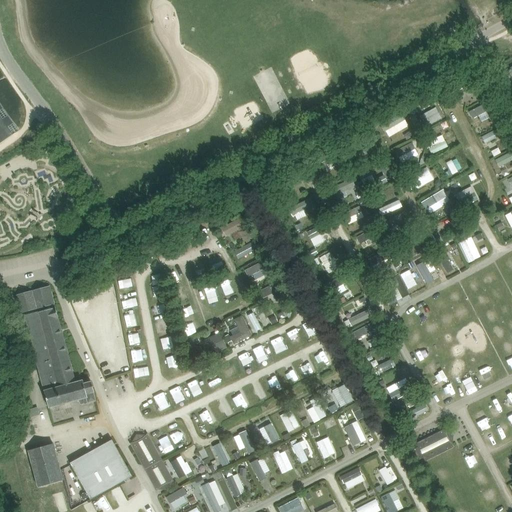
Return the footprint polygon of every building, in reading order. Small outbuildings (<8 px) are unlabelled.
[(485,103),(468,110),(471,118),(479,116),(481,121),(491,117),(485,103)] [(0,104),(0,143),(19,131),(0,104)] [(420,114),(425,126),(442,119),(437,107),(420,114)] [(390,137),(409,126),(402,114),(383,125),(390,137)] [(484,143),(497,138),(494,130),(481,135),(484,143)] [(427,141),(432,153),(448,147),(443,135),(427,141)] [(402,163),(419,154),(412,141),(395,150),(402,163)] [(497,167),(511,161),(507,153),(494,159),(497,167)] [(457,158),(447,162),(451,173),(462,169),(457,158)] [(428,168),(410,178),(416,189),(435,179),(428,168)] [(338,199),(347,196),(345,190),(355,186),(352,178),(332,185),(338,199)] [(471,186),(455,193),(457,199),(474,192),(471,186)] [(443,188),(422,201),(430,214),(451,200),(443,188)] [(388,203),(383,192),(375,196),(381,207),(388,203)] [(296,220),(307,216),(305,209),(315,206),(311,198),(291,205),(296,220)] [(382,216),(404,206),(400,198),(378,208),(382,216)] [(362,211),(346,218),(349,224),(365,217),(362,211)] [(245,242),(253,238),(242,217),(219,230),(223,237),(238,230),(245,242)] [(501,223),(496,226),(499,232),(504,229),(501,223)] [(312,238),(315,245),(331,238),(327,231),(312,238)] [(459,241),(468,262),(481,256),(472,236),(459,241)] [(256,242),(234,248),(236,257),(258,251),(256,242)] [(332,251),(321,257),(328,270),(338,265),(332,251)] [(416,263),(424,284),(434,280),(430,271),(434,270),(429,258),(416,263)] [(449,259),(442,262),(446,273),(453,270),(449,259)] [(505,274),(511,270),(511,261),(511,260),(501,265),(505,274)] [(247,277),(252,275),(254,279),(261,276),(256,264),(244,269),(247,277)] [(264,298),(273,294),(276,300),(282,297),(275,283),(260,291),(264,298)] [(20,312),(23,312),(48,408),(65,404),(79,400),(80,405),(96,401),(91,381),(83,383),(82,380),(75,382),(60,324),(54,304),(52,297),(49,287),(16,296),(20,312)] [(254,311),(247,314),(255,331),(261,328),(254,311)] [(448,311),(441,313),(445,326),(453,324),(448,311)] [(413,312),(404,315),(409,329),(419,326),(413,312)] [(240,332),(230,337),(232,341),(235,345),(252,336),(242,316),(234,320),(240,332)] [(355,330),(358,337),(376,330),(372,322),(355,330)] [(219,331),(208,337),(211,342),(222,336),(219,331)] [(131,345),(145,342),(143,333),(129,336),(131,345)] [(198,336),(191,339),(194,345),(200,342),(198,336)] [(511,339),(500,345),(505,354),(511,349),(511,339)] [(413,354),(418,364),(431,357),(427,347),(413,354)] [(315,356),(319,365),(327,362),(323,353),(315,356)] [(249,366),(256,364),(254,355),(247,357),(249,366)] [(391,357),(380,364),(377,359),(372,362),(380,374),(396,364),(391,357)] [(306,362),(299,366),(303,375),(310,371),(306,362)] [(425,377),(439,372),(436,363),(422,368),(425,377)] [(283,368),(290,381),(298,377),(291,364),(283,368)] [(476,369),(482,382),(491,378),(485,365),(476,369)] [(146,378),(145,369),(135,371),(137,379),(146,378)] [(386,387),(392,400),(399,396),(397,390),(406,386),(403,379),(386,387)] [(340,407),(353,401),(345,383),(332,389),(340,407)] [(304,404),(314,423),(327,417),(317,397),(304,404)] [(227,401),(219,405),(222,413),(231,409),(227,401)] [(405,411),(410,419),(425,412),(420,403),(405,411)] [(204,420),(211,417),(208,410),(201,414),(204,420)] [(292,410),(281,416),(289,431),(300,425),(292,410)] [(360,410),(355,412),(359,420),(364,418),(360,410)] [(345,424),(348,420),(346,416),(341,415),(339,419),(341,423),(345,424)] [(271,417),(257,423),(260,431),(256,433),(262,446),(280,439),(271,417)] [(306,428),(311,425),(308,419),(302,422),(306,428)] [(357,420),(344,427),(353,446),(367,439),(357,420)] [(499,433),(507,427),(503,420),(494,426),(499,433)] [(314,437),(320,435),(317,428),(311,430),(314,437)] [(239,450),(253,444),(247,429),(233,435),(239,450)] [(445,429),(425,439),(416,443),(418,447),(413,449),(419,460),(423,457),(425,461),(454,447),(453,445),(454,436),(446,431),(445,429)] [(144,469),(162,459),(148,433),(146,435),(137,434),(131,443),(130,443),(144,469)] [(159,441),(166,454),(175,449),(168,436),(159,441)] [(329,437),(317,441),(322,457),(335,453),(329,437)] [(112,439),(69,463),(90,500),(133,476),(112,439)] [(307,460),(304,448),(307,447),(305,439),(297,442),(296,439),(292,440),(299,463),(307,460)] [(222,441),(213,445),(220,466),(230,463),(222,441)] [(26,449),(35,486),(64,480),(55,442),(26,449)] [(309,446),(304,449),(309,458),(315,455),(309,446)] [(476,451),(463,458),(467,467),(481,460),(476,451)] [(170,462),(180,478),(192,470),(182,454),(170,462)] [(511,454),(503,459),(507,467),(511,464),(511,454)] [(260,481),(268,476),(259,457),(250,462),(260,481)] [(174,481),(162,459),(144,469),(157,491),(157,490),(161,486),(167,483),(173,481),(174,481)] [(386,465),(379,469),(387,484),(394,481),(386,465)] [(347,489),(365,480),(358,466),(340,475),(347,489)] [(238,473),(226,478),(234,496),(246,491),(238,473)] [(198,486),(206,483),(202,476),(195,479),(198,486)] [(115,500),(127,495),(123,485),(111,490),(115,500)] [(187,501),(184,495),(187,493),(184,487),(166,495),(173,508),(187,501)] [(388,511),(395,511),(404,508),(395,489),(381,496),(388,511)] [(298,496),(278,506),(281,511),(298,511),(304,509),(298,496)] [(107,509),(107,497),(97,497),(98,509),(107,509)] [(196,502),(194,497),(188,499),(191,505),(196,502)] [(376,511),(382,510),(376,498),(355,508),(356,511),(376,511)] [(314,511),(335,511),(338,511),(334,502),(314,511)]
